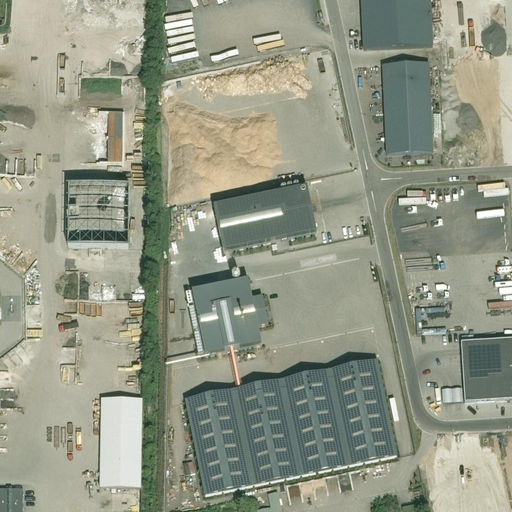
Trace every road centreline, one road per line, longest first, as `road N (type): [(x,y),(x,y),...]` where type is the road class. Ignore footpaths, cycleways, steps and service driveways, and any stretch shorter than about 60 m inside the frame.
road 1 (unclassified): [(511,423),(429,426),(420,417),(369,181)]
road 2 (unknown): [(27,475),(43,199)]
road 3 (unclassified): [(369,181),(331,0)]
road 4 (unclassified): [(369,181),(511,172)]
